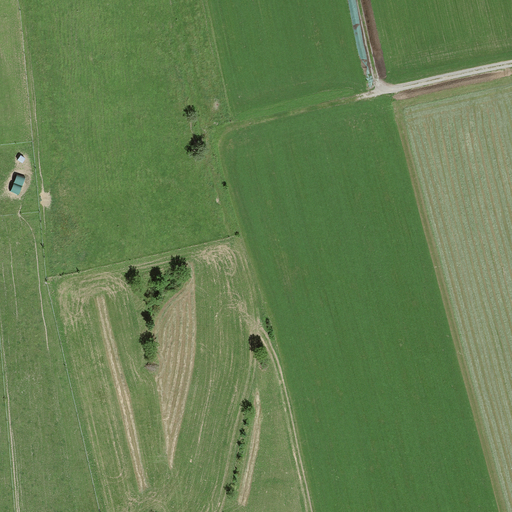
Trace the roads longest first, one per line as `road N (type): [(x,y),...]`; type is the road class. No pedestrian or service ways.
road 1 (track): [(511,58),(249,117),(212,136),(257,317),(222,488),(209,511)]
road 2 (track): [(257,317),(312,511)]
